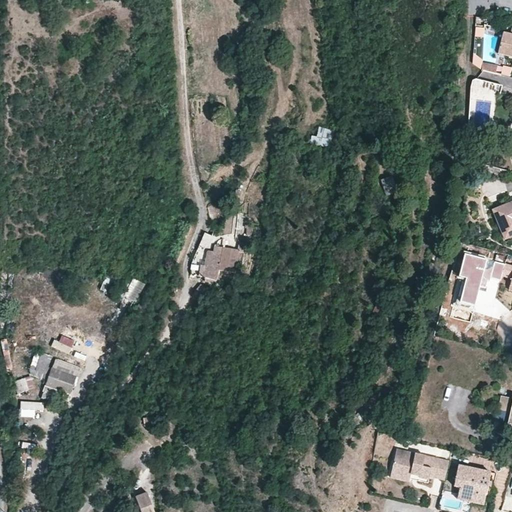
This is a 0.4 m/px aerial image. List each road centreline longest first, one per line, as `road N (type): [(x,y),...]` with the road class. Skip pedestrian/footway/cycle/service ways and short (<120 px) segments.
road 1 (residential): [(55,511),(101,413),(171,326),(202,221),(187,140),(178,0)]
road 2 (residential): [(452,151),(469,73),(473,0)]
